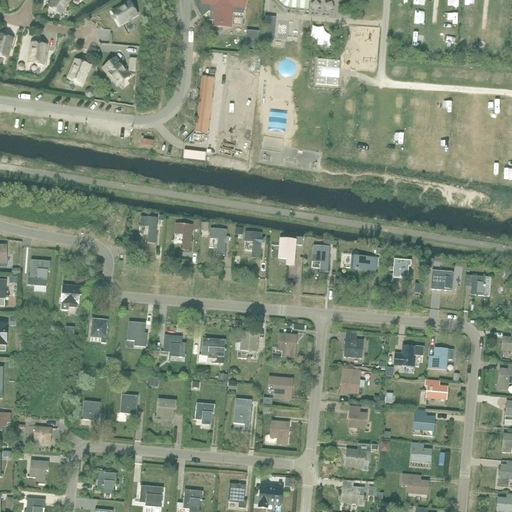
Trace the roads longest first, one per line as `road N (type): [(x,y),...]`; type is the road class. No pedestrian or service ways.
road 1 (residential): [(322,320),(148,303),(116,293),(98,251),(0,225)]
road 2 (residential): [(462,511),(474,341),(458,330),(322,320)]
road 3 (residential): [(70,511),(74,473),(95,449),(306,468)]
road 4 (residential): [(306,468),(322,320)]
